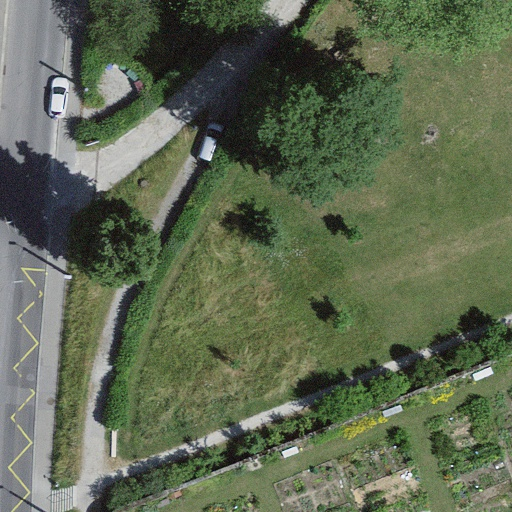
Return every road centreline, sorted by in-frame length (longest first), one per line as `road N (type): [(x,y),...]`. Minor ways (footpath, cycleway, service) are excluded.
road 1 (residential): [(20,210),(0,459)]
road 2 (residential): [(20,210),(38,0)]
